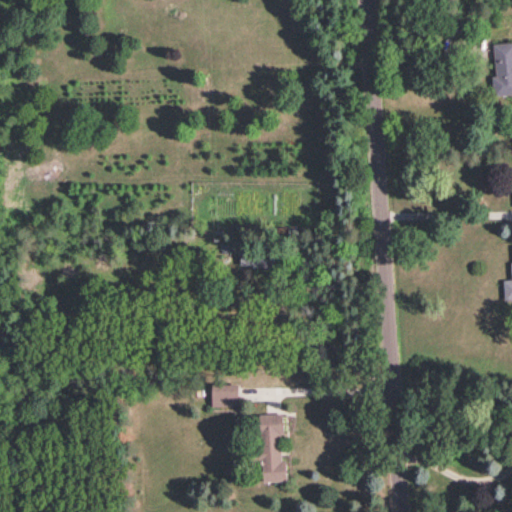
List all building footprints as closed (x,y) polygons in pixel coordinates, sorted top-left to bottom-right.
[(493,94),(511,93),(511,41),(493,42),(495,75),(492,75),(493,94)] [(240,247),(239,264),(268,266),(269,249),(240,247)] [(503,298),(511,298),(511,260),(510,261),(511,278),(503,279),(503,298)] [(238,383),(211,383),(211,405),(238,406),(238,383)] [(263,480),(286,479),(285,459),(283,459),(281,412),(258,413),(260,448),(252,448),(253,460),(262,459),(263,480)]
